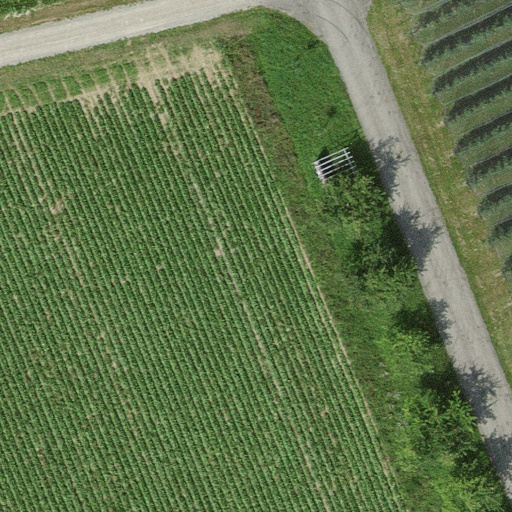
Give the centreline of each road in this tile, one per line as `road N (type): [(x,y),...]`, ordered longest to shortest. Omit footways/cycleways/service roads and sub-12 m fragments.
road 1 (unclassified): [(511,429),(347,0)]
road 2 (track): [(0,58),(254,0)]
